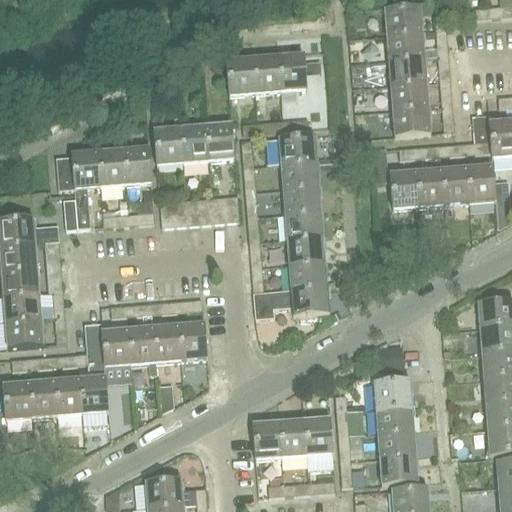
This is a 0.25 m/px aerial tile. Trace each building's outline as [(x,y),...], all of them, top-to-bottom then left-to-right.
[(511,21),(511,10),(500,11),(501,22),(511,21)] [(387,40),(425,37),(422,37),(421,22),(423,22),(423,12),(420,12),(420,11),(384,14),(384,15),(385,15),(387,40)] [(491,23),(491,12),(475,13),(475,24),(491,23)] [(434,21),(435,36),(446,36),(445,20),(434,21)] [(425,47),(425,37),(387,40),(389,65),(427,62),(424,62),(423,47),(425,47)] [(437,62),(448,61),(447,45),(436,46),(437,62)] [(287,58),(277,59),(280,96),(305,94),(305,95),(306,95),(303,59),(302,59),(287,60),(287,58)] [(262,60),(252,61),(255,98),(280,96),(277,59),(277,61),(262,62),(262,60)] [(226,65),(229,101),(230,101),(230,100),(255,98),(252,61),(252,63),(237,65),(237,62),(227,63),(227,65),(226,65)] [(389,65),(391,91),(429,88),(429,87),(426,87),(425,72),(427,72),(427,62),(389,65)] [(438,71),(439,87),(450,86),(449,70),(438,71)] [(429,97),(429,88),(391,91),(393,116),(431,113),(431,112),(428,113),(427,97),(429,97)] [(440,96),(441,112),(452,111),(451,95),(440,96)] [(498,113),(511,112),(511,100),(497,102),(498,113)] [(431,122),(431,113),(393,116),(395,140),(394,141),(394,142),(430,139),(430,138),(429,123),(431,122)] [(443,137),(454,136),(453,120),(442,121),(443,137)] [(511,160),(511,125),(499,126),(499,124),(490,125),(490,120),(472,121),(474,147),(490,146),(491,157),(492,163),(493,163),(511,160)] [(293,136),(309,135),(308,124),(292,125),(293,136)] [(284,137),(283,126),(267,127),(268,138),(284,137)] [(234,164),(231,128),(230,128),(230,129),(215,130),(215,127),(205,128),(208,166),(233,164),(234,164)] [(183,168),(208,166),(205,128),(205,131),(190,132),(190,129),(180,130),(183,168)] [(259,139),(258,128),(242,129),(243,140),(259,139)] [(158,170),(183,168),(180,130),(180,133),(165,134),(164,131),(154,132),(155,134),(154,134),(157,171),(158,170)] [(279,145),(281,170),(319,166),(316,166),(315,151),(318,151),(317,141),(315,141),(315,140),(279,143),(279,145)] [(474,159),(491,157),(490,146),(474,147),(474,159)] [(449,161),(465,159),(464,148),(455,149),(448,150),(449,161)] [(425,173),(416,174),(419,212),(444,210),(441,172),(439,150),(423,152),(424,163),(431,162),(433,175),(425,176),(425,173)] [(152,188),(149,152),(148,152),(148,153),(133,154),(132,151),(123,152),(126,190),(151,188),(152,188)] [(101,192),(126,190),(123,152),(122,152),(123,155),(108,156),(107,153),(98,154),(101,192)] [(399,164),(415,163),(414,152),(398,153),(399,164)] [(87,193),(101,192),(98,154),(97,154),(98,157),(82,158),(82,155),(72,156),(72,158),(72,162),(56,164),(59,196),(75,194),(75,204),(78,234),(91,233),(87,193)] [(387,171),(386,155),(370,156),(373,188),(385,187),(384,176),(387,171)] [(243,173),(254,172),(253,156),(242,157),(243,173)] [(281,170),(283,195),(321,191),(318,191),(317,176),(320,176),(319,166),(281,170)] [(495,206),(492,170),(491,170),(491,171),(476,172),(475,169),(466,170),(469,208),(494,206),(495,206)] [(444,210),(469,208),(466,170),(466,173),(451,174),(450,171),(441,172),(444,210)] [(419,212),(416,174),(415,174),(415,177),(400,178),(400,175),(390,176),(390,178),(392,214),(394,214),(419,212)] [(244,182),(245,198),(256,197),(255,181),(244,182)] [(495,187),(498,235),(510,229),(508,186),(495,187)] [(285,220),(323,217),(323,216),(321,217),(319,201),(322,201),(321,191),(283,195),(285,220)] [(223,202),(226,227),(239,226),(237,201),(223,202)] [(213,228),(226,227),(223,202),(211,203),(213,228)] [(200,229),(213,228),(211,203),(198,204),(200,229)] [(66,235),(78,234),(75,204),(63,205),(66,235)] [(186,205),(188,230),(200,229),(198,204),(186,205)] [(175,231),(188,230),(186,205),(173,206),(175,231)] [(162,232),(175,231),(173,206),(160,207),(162,232)] [(247,223),(248,223),(258,222),(257,206),(246,207),(247,223)] [(137,218),(138,229),(154,228),(153,217),(137,218)] [(324,226),(323,217),(285,220),(287,245),(325,242),(325,241),(323,242),(321,226),(324,226)] [(112,220),(113,231),(129,230),(128,219),(112,220)] [(0,251),(37,248),(37,249),(59,247),(58,231),(36,233),(35,223),(33,223),(33,222),(0,225),(0,251)] [(260,247),(259,231),(248,232),(249,248),(260,247)] [(289,270),(327,267),(325,267),(323,252),(326,251),(325,242),(287,245),(289,270)] [(37,248),(0,251),(0,256),(2,276),(39,273),(37,273),(36,258),(38,258),(37,249),(37,248)] [(50,273),(61,272),(60,256),(49,257),(50,273)] [(262,272),(261,256),(250,257),(251,273),(262,272)] [(289,270),(291,295),(329,292),(327,292),(325,277),(328,276),(327,267),(289,270)] [(40,283),(39,273),(2,276),(4,302),(41,299),(41,298),(39,299),(38,283),(40,283)] [(63,297),(62,281),(51,282),(52,298),(63,297)] [(252,282),(253,298),(264,298),(263,282),(252,282)] [(264,298),(253,298),(255,324),(274,323),(273,314),(293,312),(293,320),(293,321),(329,318),(329,317),(327,302),(330,302),(329,292),(291,295),(264,298)] [(42,308),(41,299),(4,302),(6,327),(43,324),(43,323),(41,324),(40,308),(42,308)] [(186,305),(186,306),(186,316),(202,315),(202,304),(186,305)] [(511,305),(478,308),(478,309),(479,324),(477,325),(477,334),(511,331),(511,305)] [(54,323),(65,322),(64,306),(53,307),(54,323)] [(160,307),(160,308),(161,318),(177,317),(176,306),(160,307)] [(135,309),(135,310),(136,320),(152,319),(151,308),(135,309)] [(110,311),(110,312),(111,322),(127,321),(126,310),(110,311)] [(44,333),(43,324),(6,327),(7,352),(7,353),(43,350),(43,349),(41,334),(44,333)] [(207,364),(204,328),(203,328),(188,330),(188,327),(178,328),(181,366),(206,364),(207,364)] [(156,368),(181,366),(178,328),(178,330),(163,332),(162,329),(153,330),(156,368)] [(156,368),(153,330),(152,330),(153,332),(137,334),(137,331),(127,332),(131,370),(156,368)] [(56,348),(67,347),(66,331),(55,332),(56,348)] [(511,356),(511,331),(477,334),(478,335),(480,334),(481,349),(479,350),(479,359),(511,356)] [(106,372),(131,370),(127,332),(127,334),(112,336),(112,333),(102,334),(102,336),(101,336),(103,357),(104,368),(104,372),(106,372)] [(481,375),(481,384),(511,382),(511,356),(479,359),(479,360),(482,359),(483,375),(481,375)] [(87,369),(104,368),(103,357),(87,358),(87,369)] [(61,361),(62,372),(78,370),(77,359),(61,361)] [(36,363),(37,374),(53,372),(52,361),(36,363)] [(12,376),(28,374),(27,363),(11,365),(12,376)] [(158,370),(138,370),(138,385),(158,385),(158,370)] [(88,380),(79,381),(82,419),(107,417),(108,417),(105,381),(104,381),(89,383),(88,380)] [(78,381),(79,383),(64,385),(63,382),(54,383),(57,421),(82,419),(79,381),(78,381)] [(481,385),(484,385),(485,400),(482,400),(483,410),(511,407),(511,382),(481,384),(481,385)] [(38,384),(28,385),(31,423),(57,421),(54,383),(53,383),(54,385),(38,387),(38,384)] [(31,423),(28,385),(28,387),(13,389),(13,386),(3,387),(3,389),(2,389),(5,425),(7,425),(31,423)] [(374,388),(376,413),(414,411),(414,410),(411,410),(410,395),(413,395),(412,385),(410,385),(374,387),(374,389),(374,388)] [(336,416),(337,416),(347,416),(346,400),(335,401),(336,416)] [(511,432),(511,407),(483,410),(486,410),(487,425),(484,425),(485,435),(511,432)] [(378,438),(416,436),(416,435),(413,436),(412,420),(415,420),(414,411),(376,413),(378,438)] [(304,423),(307,460),(308,476),(334,474),(330,423),(329,423),(314,424),(314,422),(304,423)] [(307,460),(304,423),(304,425),(289,426),(288,424),(279,424),(282,462),(307,460)] [(257,464),(282,462),(279,424),(278,424),(279,427),(263,428),(263,426),(253,426),(253,429),(255,465),(257,465),(257,464)] [(348,425),(338,426),(337,426),(338,442),(349,441),(348,425)] [(90,452),(103,452),(102,427),(88,428),(90,452)] [(489,460),(489,461),(511,458),(511,432),(485,435),(488,435),(489,450),(486,450),(487,460),(489,460)] [(417,445),(416,436),(378,438),(380,464),(418,461),(415,461),(414,446),(417,445)] [(349,450),(340,451),(338,451),(340,467),(351,466),(349,450)] [(418,461),(380,464),(382,488),(381,489),(381,490),(418,487),(417,486),(416,471),(419,470),(418,461)] [(511,465),(496,466),(496,468),(497,468),(498,483),(495,483),(496,493),(511,491),(511,465)] [(340,476),(341,492),(353,491),(351,475),(340,476)] [(147,511),(160,511),(186,510),(183,510),(182,495),(185,495),(184,485),(182,485),(182,484),(146,487),(146,488),(147,511)] [(335,496),(334,492),(334,485),(318,487),(319,498),(335,496)] [(310,499),(309,487),(293,489),(294,500),(310,499)] [(284,501),(284,490),(268,491),(269,502),(284,501)] [(511,511),(511,491),(496,493),(499,493),(500,508),(497,508),(497,511),(511,511)] [(392,495),(392,496),(393,511),(428,511),(428,503),(431,503),(430,493),(428,493),(428,492),(392,495)] [(195,494),(196,509),(207,509),(206,493),(195,494)]
